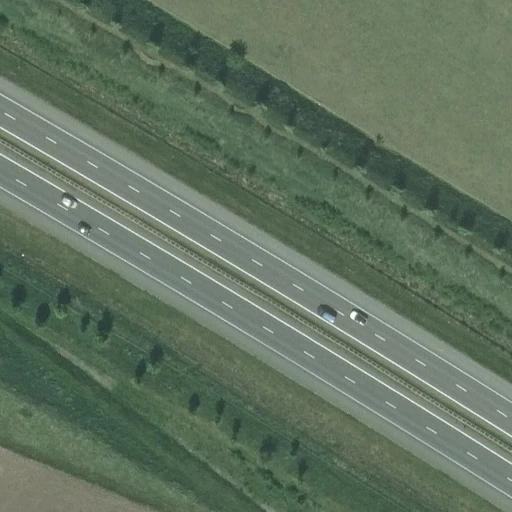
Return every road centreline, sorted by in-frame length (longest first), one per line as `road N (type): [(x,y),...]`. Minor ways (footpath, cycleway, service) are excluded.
road 1 (motorway): [(0,174),(511,484)]
road 2 (motorway): [(511,423),(0,114)]
